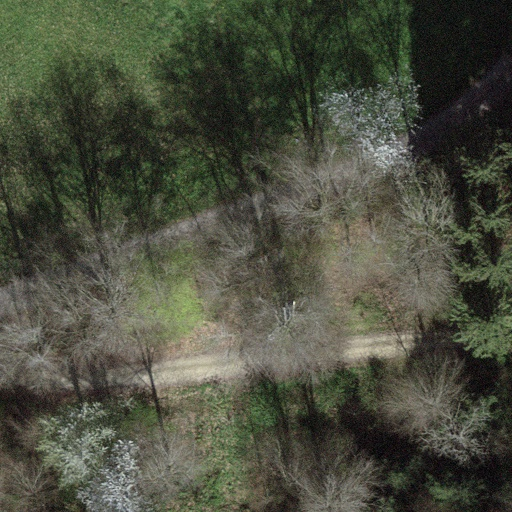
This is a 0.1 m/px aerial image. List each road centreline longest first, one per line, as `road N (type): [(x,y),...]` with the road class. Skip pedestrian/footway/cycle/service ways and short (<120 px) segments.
road 1 (track): [(511,78),(459,125),(363,172),(0,296)]
road 2 (track): [(0,359),(68,375),(511,342)]
